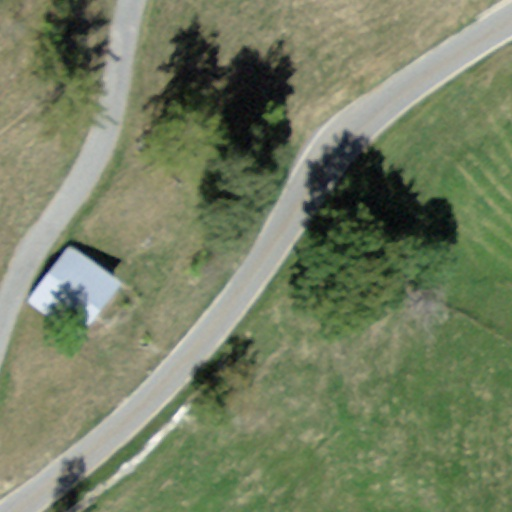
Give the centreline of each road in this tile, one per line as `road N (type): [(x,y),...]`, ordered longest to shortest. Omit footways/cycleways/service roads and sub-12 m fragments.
road 1 (residential): [(14,511),(174,379),(272,254),(343,131),(511,18)]
road 2 (track): [(0,327),(27,246),(68,202),(112,103)]
